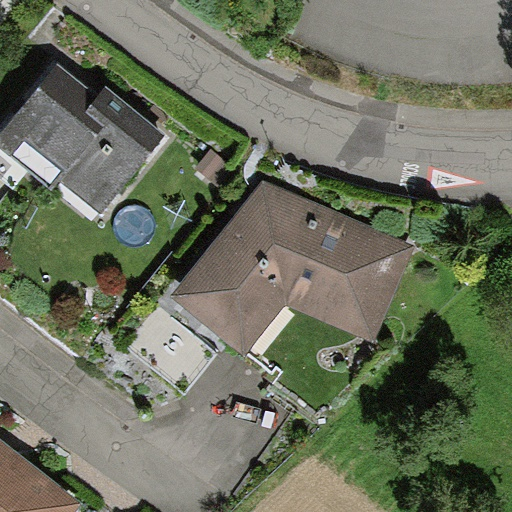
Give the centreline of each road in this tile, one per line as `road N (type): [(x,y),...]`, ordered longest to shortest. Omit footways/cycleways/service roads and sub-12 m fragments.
road 1 (residential): [(511,144),(449,147),(281,103),(130,0)]
road 2 (residential): [(0,352),(188,493)]
